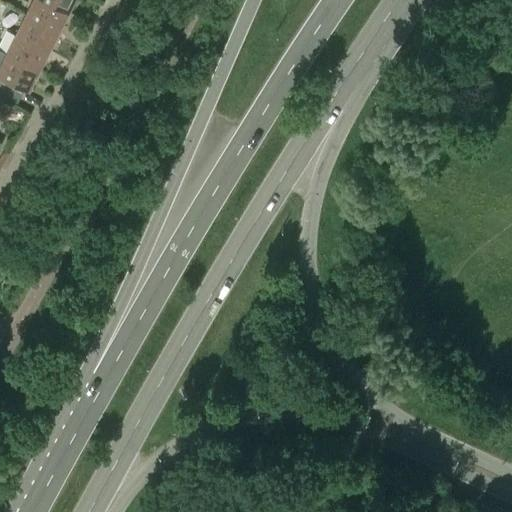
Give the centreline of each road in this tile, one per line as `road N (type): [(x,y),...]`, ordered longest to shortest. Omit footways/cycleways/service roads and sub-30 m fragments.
road 1 (secondary): [(85,511),(342,83)]
road 2 (secondary): [(511,472),(392,416),(328,340),(308,243),(342,83)]
road 3 (secondary): [(336,0),(81,417)]
road 4 (secondary): [(87,511),(173,447),(234,423),(301,418),(369,431),(511,500)]
road 5 (secondary): [(252,0),(83,380),(81,417)]
road 6 (residential): [(106,0),(0,197)]
